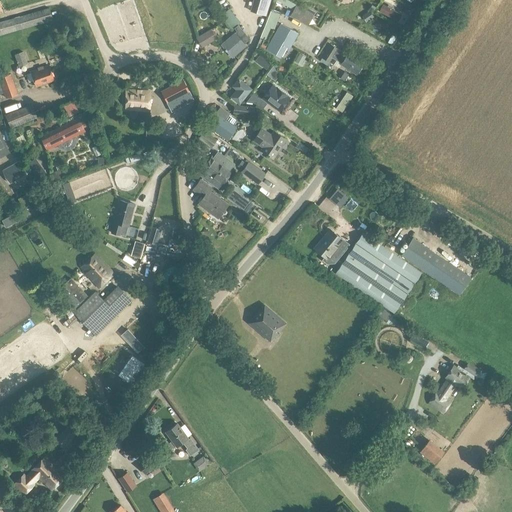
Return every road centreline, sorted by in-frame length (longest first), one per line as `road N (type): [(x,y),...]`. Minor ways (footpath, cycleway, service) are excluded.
road 1 (unclassified): [(220,297),(206,286),(184,212),(184,147),(206,99),(198,79),(174,59),(109,58),(84,0)]
road 2 (unclassified): [(364,511),(201,321)]
road 3 (unclassified): [(63,511),(201,321)]
road 4 (unclassified): [(511,251),(339,150)]
road 5 (unclassified): [(220,297),(339,150)]
road 6 (unclassified): [(339,150),(442,0)]
